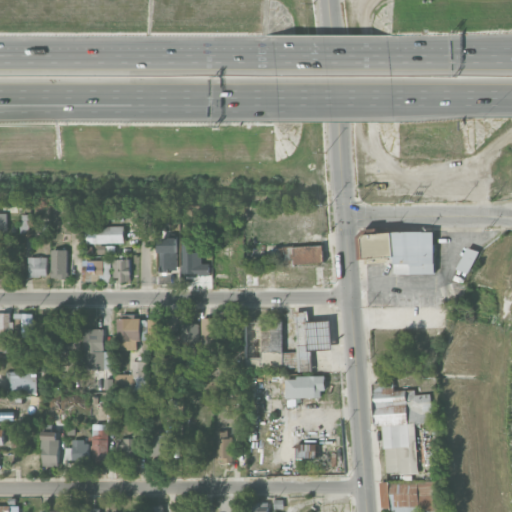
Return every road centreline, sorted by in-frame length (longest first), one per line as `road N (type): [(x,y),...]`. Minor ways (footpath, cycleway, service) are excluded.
road 1 (secondary): [(329,0),(368,511)]
road 2 (residential): [(367,488),(0,488)]
road 3 (secondary): [(351,301),(0,299)]
road 4 (motorway): [(0,110),(273,96)]
road 5 (motorway): [(0,92),(273,96)]
road 6 (motorway): [(276,59),(105,57)]
road 7 (tertiary): [(510,214),(345,217)]
road 8 (motorway): [(273,96),(396,97)]
road 9 (motorway): [(398,57),(276,59)]
